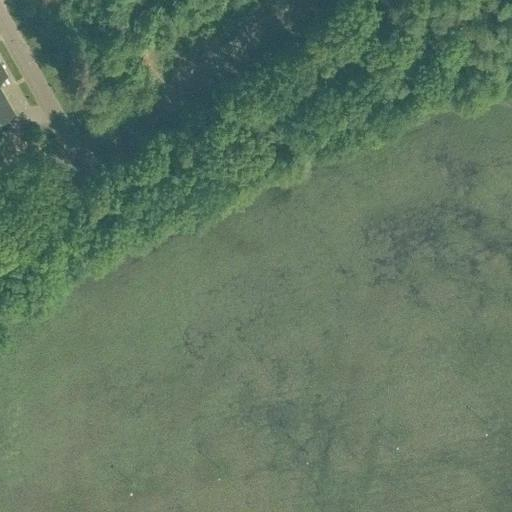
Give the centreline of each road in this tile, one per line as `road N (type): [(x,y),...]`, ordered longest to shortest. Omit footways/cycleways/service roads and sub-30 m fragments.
road 1 (residential): [(84,159),(304,0)]
road 2 (residential): [(84,159),(0,15)]
